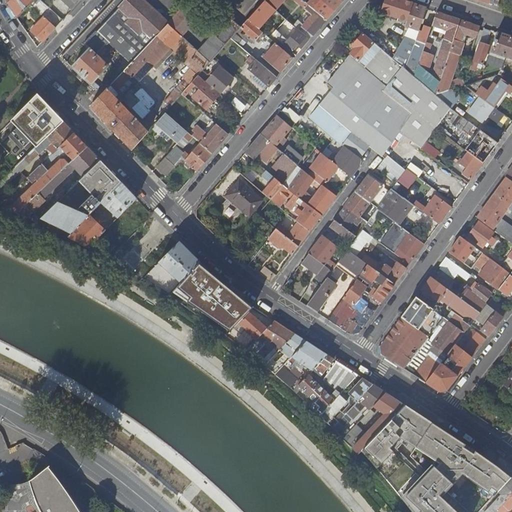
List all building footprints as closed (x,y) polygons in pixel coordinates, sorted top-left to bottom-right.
[(14,13),(17,19),(30,6),(35,0),(10,0),(7,3),(11,9),(14,13)] [(35,10),(43,2),(40,0),(35,0),(30,6),(35,10)] [(61,0),(72,10),(81,1),(80,0),(61,0)] [(109,44),(131,64),(168,24),(142,0),(126,0),(118,9),(119,9),(96,33),(95,32),(83,45),(89,51),(72,69),(96,91),(99,88),(93,83),(97,79),(108,67),(97,57),(109,44)] [(315,0),(310,0),(306,4),(307,5),(316,12),(324,3),(322,1),(317,2),(315,0)] [(322,0),(322,1),(324,3),(316,12),(326,21),(333,13),(340,4),(335,0),(322,0)] [(407,21),(412,5),(404,2),(399,0),(385,0),(381,13),(407,21)] [(269,9),(262,3),(248,20),(255,26),(269,9)] [(316,12),(307,5),(304,9),(312,16),(310,19),(306,23),(303,27),(313,36),(319,28),(326,21),(316,12)] [(418,31),(425,9),(412,5),(407,21),(405,26),(410,28),(397,50),(392,59),(394,60),(403,68),(414,78),(417,70),(418,65),(426,43),(432,25),(425,23),(422,32),(418,31)] [(183,9),(169,25),(182,37),(196,22),(183,9)] [(288,13),(284,18),(286,19),(293,25),(297,21),(288,13)] [(456,32),(460,21),(453,18),(436,13),(432,24),(448,29),(432,77),(439,84),(449,53),(454,40),(456,32)] [(241,28),(229,17),(197,52),(209,63),(215,57),(218,54),(241,28)] [(55,29),(44,19),(32,32),(43,42),(55,29)] [(255,26),(248,20),(241,28),(257,42),(258,41),(260,43),(264,39),(262,37),(264,34),(255,26)] [(476,38),(480,27),(474,25),(460,21),(456,32),(454,40),(449,53),(460,56),(464,44),(462,43),(465,35),(476,38)] [(131,64),(90,107),(96,113),(109,127),(123,142),(132,151),(147,133),(115,99),(127,87),(131,91),(138,84),(137,83),(171,47),(188,63),(190,61),(202,72),(202,71),(209,63),(197,52),(182,37),(169,25),(168,24),(131,64)] [(292,52),(305,36),(297,29),(288,40),(281,35),(277,39),(292,52)] [(491,31),(484,29),(480,40),(487,43),(491,31)] [(272,35),(277,39),(281,35),(276,30),(272,35)] [(511,38),(497,33),(487,63),(501,68),(505,58),(511,60),(511,38)] [(355,49),(350,55),(367,70),(387,87),(403,68),(394,60),(392,59),(363,34),(353,47),(355,49)] [(426,43),(418,65),(427,73),(433,56),(429,54),(432,45),(426,43)] [(474,62),(473,62),(470,69),(477,72),(479,64),(483,65),(489,47),(480,43),(474,62)] [(287,65),(293,58),(276,44),(263,58),(281,73),(287,65)] [(448,91),(460,56),(449,53),(439,84),(438,87),(435,96),(448,91)] [(334,139),(322,155),(338,168),(351,178),(360,167),(361,160),(370,148),(382,157),(398,136),(420,152),(421,150),(425,144),(436,129),(428,122),(387,87),(367,70),(350,55),(327,84),(334,90),(320,106),(336,120),(326,133),(334,139)] [(277,78),(256,60),(248,69),(256,76),(269,87),(277,78)] [(219,67),(206,83),(220,95),(225,89),(227,91),(230,87),(228,85),(233,79),(219,67)] [(451,109),(435,96),(414,78),(403,68),(387,87),(428,122),(442,106),(445,108),(442,112),(446,115),(447,114),(451,109)] [(414,78),(435,96),(438,87),(417,70),(414,78)] [(202,71),(202,72),(198,76),(204,82),(206,80),(205,78),(207,75),(202,71)] [(206,83),(204,82),(198,76),(181,95),(184,97),(195,84),(200,89),(192,97),(207,110),(220,95),(206,83)] [(252,80),(266,92),(269,87),(256,76),(252,80)] [(103,84),(97,79),(93,83),(99,88),(103,84)] [(475,83),(465,86),(481,99),(493,107),(503,94),(505,91),(508,94),(511,87),(511,86),(503,80),(498,86),(493,83),(490,88),(487,86),(485,90),(475,83)] [(133,107),(132,109),(142,121),(151,112),(149,110),(155,104),(155,102),(143,89),(140,89),(135,94),(133,92),(126,99),(133,107)] [(450,91),(448,91),(435,96),(451,109),(460,98),(450,91)] [(38,94),(10,121),(37,149),(64,123),(64,122),(38,94)] [(493,107),(496,109),(506,96),(503,94),(493,107)] [(235,98),(230,104),(234,107),(241,113),(246,108),(235,98)] [(493,107),(481,99),(470,115),(482,123),(493,107)] [(310,119),(326,133),(336,120),(320,106),(310,119)] [(277,117),(292,129),(296,124),(281,112),(277,117)] [(165,113),(154,125),(177,144),(183,138),(187,133),(165,113)] [(261,135),(276,147),(279,143),(282,146),(286,141),(283,139),(292,129),(277,117),(273,121),(261,135)] [(10,175),(14,180),(46,150),(52,143),(58,149),(74,134),(68,127),(64,123),(37,149),(16,169),(13,172),(10,175)] [(483,132),(470,123),(465,132),(477,140),(483,132)] [(228,135),(217,125),(209,135),(201,144),(212,154),(223,141),(228,135)] [(197,129),(191,136),(192,137),(200,144),(201,144),(209,135),(201,128),(198,131),(197,129)] [(191,136),(187,133),(183,138),(188,142),(192,137),(191,136)] [(65,153),(73,161),(87,147),(81,141),(74,134),(58,149),(51,155),(47,159),(51,163),(61,155),(65,153)] [(258,155),(287,180),(297,166),(285,155),(276,147),(261,135),(256,141),(246,154),(254,160),(258,155)] [(183,138),(177,144),(176,146),(181,150),(188,142),(183,138)] [(6,140),(0,146),(0,155),(13,170),(24,159),(6,140)] [(52,143),(46,150),(51,155),(58,149),(52,143)] [(181,159),(197,172),(208,159),(212,154),(201,144),(200,144),(196,149),(194,147),(192,150),(194,152),(190,155),(188,153),(187,156),(181,150),(176,146),(166,157),(175,166),(181,159)] [(425,144),(421,150),(435,159),(440,152),(433,147),(432,149),(425,144)] [(492,152),(494,150),(486,144),(480,151),(473,146),(468,152),(483,164),(492,152)] [(84,177),(100,161),(93,154),(87,147),(73,161),(69,165),(18,215),(26,218),(28,219),(46,201),(45,199),(74,171),(72,170),(74,168),(83,178),(84,177)] [(297,166),(302,170),(306,166),(310,160),(305,157),(302,160),(290,150),(285,155),(297,166)] [(479,170),(483,164),(468,152),(460,164),(466,169),(462,174),(471,181),(479,170)] [(313,172),(309,176),(314,180),(322,186),(326,182),(327,183),(338,168),(322,155),(321,155),(311,167),(310,166),(308,168),(313,172)] [(166,157),(157,167),(166,175),(175,166),(166,157)] [(387,157),(385,159),(379,170),(381,172),(396,184),(402,177),(405,171),(387,157)] [(8,211),(18,215),(69,165),(65,160),(61,160),(49,172),(44,167),(47,164),(45,162),(27,178),(33,184),(37,180),(38,182),(8,211)] [(121,183),(100,161),(84,177),(83,178),(81,180),(94,194),(78,209),(58,202),(53,207),(44,216),(40,220),(71,234),(94,211),(98,207),(107,197),(121,183)] [(302,170),(303,170),(309,176),(313,172),(308,168),(306,166),(302,170)] [(322,186),(314,180),(309,176),(303,170),(288,190),(301,201),(322,216),(333,203),(337,197),(327,190),(322,186)] [(407,170),(405,171),(402,177),(412,184),(417,177),(407,170)] [(10,175),(3,181),(8,186),(14,180),(10,175)] [(356,193),(370,203),(382,187),(368,176),(365,181),(356,193)] [(263,193),(271,200),(284,186),(275,178),(263,193)] [(511,245),(511,227),(500,218),(506,210),(506,209),(511,199),(511,182),(507,179),(477,219),(511,245)] [(239,182),(235,187),(226,197),(249,216),(262,201),(239,182)] [(322,186),(327,190),(330,186),(331,186),(327,183),(326,182),(322,186)] [(123,213),(136,199),(129,191),(125,187),(121,183),(107,197),(98,207),(101,209),(104,206),(118,218),(123,213)] [(226,197),(235,187),(233,185),(223,197),(247,219),(249,216),(226,197)] [(327,190),(337,197),(340,193),(330,186),(327,190)] [(377,210),(394,223),(399,226),(414,206),(392,190),(378,210),(377,210)] [(345,206),(359,217),(370,203),(356,193),(354,195),(345,206)] [(423,212),(439,224),(448,211),(451,208),(435,196),(423,212)] [(140,229),(153,216),(144,207),(136,199),(123,213),(127,217),(133,211),(139,217),(134,222),(140,229)] [(322,216),(301,201),(300,204),(302,205),(301,206),(305,209),(302,213),(298,210),(295,214),(299,217),(296,221),(297,223),(310,233),(317,223),(322,216)] [(41,213),(44,216),(53,207),(50,204),(41,213)] [(342,211),(334,221),(349,231),(359,217),(345,206),(342,211)] [(68,238),(89,248),(105,231),(109,227),(107,225),(103,229),(92,218),(97,213),(94,211),(71,234),(68,238)] [(109,227),(105,231),(109,235),(120,224),(118,222),(120,220),(118,218),(109,227)] [(334,221),(330,227),(352,244),(357,237),(349,231),(334,221)] [(483,249),(487,243),(492,247),(498,251),(501,245),(491,237),(494,233),(479,222),(468,237),(483,249)] [(310,233),(297,223),(286,237),(299,247),(307,237),(310,233)] [(394,223),(380,243),(394,253),(398,249),(413,260),(418,254),(424,245),(399,226),(394,223)] [(362,230),(373,238),(376,234),(365,226),(362,230)] [(299,247),(286,237),(286,238),(276,230),(268,240),(281,250),(283,248),(293,255),(299,247)] [(352,244),(348,251),(356,257),(366,243),(369,244),(373,238),(362,230),(357,237),(352,244)] [(256,245),(243,233),(229,250),(236,256),(242,261),(256,245)] [(321,239),(309,254),(324,266),(337,249),(322,237),(321,239)] [(457,242),(449,253),(457,259),(463,251),(477,261),(482,254),(460,237),(457,242)] [(181,283),(200,264),(184,249),(178,243),(159,262),(181,283)] [(510,275),(511,272),(511,250),(499,267),(509,274),(510,275)] [(332,272),(330,275),(339,282),(345,274),(356,282),(368,266),(356,257),(348,251),(332,272)] [(319,272),(328,278),(330,275),(332,272),(324,266),(309,254),(302,264),(317,275),(319,272)] [(477,274),(489,259),(482,254),(477,261),(471,269),(477,274)] [(466,280),(470,276),(449,260),(442,270),(454,280),(458,274),(466,280)] [(479,275),(486,281),(497,265),(491,260),(479,275)] [(371,261),(368,266),(377,272),(379,269),(376,267),(378,266),(371,261)] [(383,266),(378,273),(395,285),(404,272),(406,269),(397,263),(390,271),(383,266)] [(497,289),(509,274),(499,267),(497,265),(486,281),(497,289)] [(356,282),(344,299),(353,306),(369,285),(375,281),(381,285),(375,293),(372,291),(369,295),(381,304),(395,285),(378,273),(377,272),(368,266),(356,282)] [(271,284),(276,277),(265,269),(260,275),(271,284)] [(511,290),(511,277),(509,276),(499,290),(507,297),(511,290)] [(480,314),(473,309),(460,299),(431,278),(426,284),(421,291),(439,304),(442,299),(466,316),(467,315),(474,321),(480,314)] [(213,301),(220,307),(233,293),(221,283),(217,279),(208,288),(217,296),(213,301)] [(336,285),(327,279),(321,287),(307,306),(316,313),(336,285)] [(241,298),(233,293),(220,307),(206,322),(210,324),(226,336),(234,328),(238,324),(249,312),(253,308),(241,298)] [(442,317),(416,298),(408,309),(401,318),(428,338),(441,322),(443,318),(442,317)] [(503,318),(508,312),(491,299),(487,305),(495,312),(503,318)] [(487,305),(485,303),(480,300),(473,309),(480,314),(487,305)] [(495,312),(487,305),(480,314),(474,321),(471,325),(479,331),(495,312)] [(368,322),(374,313),(368,308),(365,313),(360,310),(351,321),(348,319),(342,329),(351,336),(359,334),(368,322)] [(238,324),(257,340),(267,329),(249,312),(238,324)] [(442,317),(443,318),(464,334),(469,328),(461,322),(462,320),(454,314),(448,318),(444,314),(442,317)] [(343,315),(336,326),(342,329),(348,319),(343,315)] [(403,369),(428,338),(401,318),(379,348),(381,355),(403,369)] [(472,358),(455,346),(460,339),(464,334),(443,318),(441,322),(447,326),(426,353),(430,356),(415,377),(439,393),(446,391),(463,370),(472,358)] [(267,329),(257,340),(254,343),(246,351),(261,363),(265,367),(272,359),(280,350),(295,335),(281,326),(275,321),(267,329)] [(229,338),(246,351),(254,343),(234,328),(226,336),(229,338)] [(455,346),(472,358),(483,344),(486,340),(474,331),(465,343),(460,339),(455,346)] [(275,375),(282,367),(289,361),(307,342),(299,338),(295,335),(280,350),(287,357),(279,365),(272,359),(265,367),(271,371),(275,375)] [(296,360),(312,371),(315,368),(327,355),(312,346),(307,342),(289,361),(292,364),(296,360)] [(334,360),(327,355),(315,368),(322,374),(328,368),(329,368),(334,360)] [(316,412),(320,416),(323,414),(336,400),(342,394),(359,376),(339,363),(336,361),(333,365),(324,380),(336,392),(331,397),(308,375),(296,388),(299,391),(301,389),(320,407),(316,412)] [(280,379),(290,388),(297,380),(282,367),(275,375),(280,379)] [(511,369),(500,385),(507,391),(503,396),(510,401),(511,399),(511,369)] [(356,404),(373,385),(369,383),(363,379),(348,394),(348,396),(353,401),(356,403),(356,404)] [(374,407),(386,394),(378,388),(373,385),(356,404),(356,403),(346,414),(351,418),(353,420),(367,405),(372,409),(374,407)] [(323,414),(329,420),(347,402),(342,397),(344,395),(342,394),(336,400),(323,414)] [(348,445),(358,455),(365,449),(405,406),(393,398),(386,394),(374,407),(385,415),(356,446),(351,441),(348,445)] [(346,414),(356,403),(353,401),(343,412),(345,414),(346,414)] [(409,444),(425,419),(424,418),(411,410),(405,406),(365,449),(381,464),(393,452),(389,449),(399,438),(409,444)] [(320,416),(327,422),(329,420),(323,414),(320,416)] [(349,421),(351,418),(346,414),(345,414),(344,416),(339,421),(342,424),(347,419),(349,421)] [(343,440),(346,443),(367,421),(364,417),(350,432),(343,440)] [(415,448),(431,423),(428,421),(425,419),(409,444),(415,448)] [(336,433),(343,440),(350,432),(342,424),(339,421),(336,424),(332,429),(336,433)] [(450,483),(454,478),(457,481),(462,475),(493,497),(498,493),(511,479),(501,470),(496,467),(481,455),(476,452),(445,432),(431,423),(415,448),(439,464),(435,469),(434,467),(405,497),(415,506),(411,511),(467,511),(446,492),(453,485),(450,483)] [(66,493),(52,474),(45,465),(26,480),(36,490),(31,494),(34,503),(38,511),(78,511),(77,510),(66,493)] [(496,511),(497,511),(511,495),(511,479),(498,493),(501,495),(484,511),(496,511)] [(484,511),(501,495),(498,493),(493,497),(479,511),(484,511)] [(511,511),(511,495),(497,511),(498,511),(508,511),(509,511),(511,508),(511,511)]
